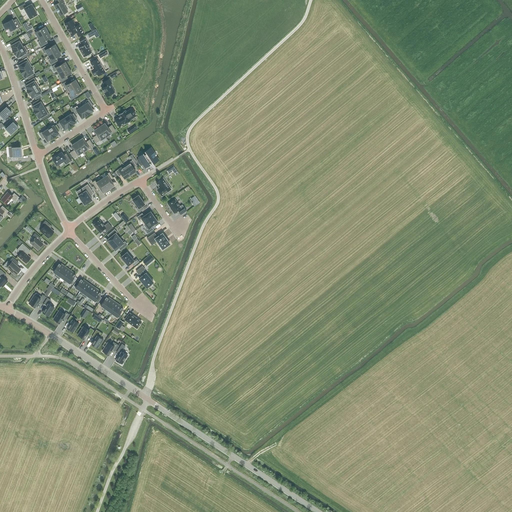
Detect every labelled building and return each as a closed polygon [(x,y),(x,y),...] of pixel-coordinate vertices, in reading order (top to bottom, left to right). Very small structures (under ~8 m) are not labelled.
[(57,4),(54,5),(56,9),(57,11),(58,12),(60,16),(68,12),(63,4),(64,3),(62,0),(56,0),(55,1),(57,4)] [(34,8),(31,4),(27,7),(25,4),(19,7),(21,10),(24,8),(30,19),(37,14),(35,11),(36,11),(34,8)] [(5,24),(2,26),(5,31),(8,30),(10,33),(11,33),(10,33),(16,30),(20,28),(16,20),(12,22),(11,21),(5,24)] [(69,31),(71,35),(76,32),(78,37),(84,33),(79,25),(76,26),(72,20),(65,24),(67,28),(68,31),(69,31)] [(37,28),(34,30),(38,38),(48,32),(47,31),(46,27),(45,28),(44,27),(38,30),(37,28)] [(96,29),(91,32),(93,36),(95,35),(96,38),(100,36),(96,29)] [(40,41),(38,42),(40,47),(46,44),(46,43),(46,44),(45,42),(45,41),(51,38),(50,37),(51,36),(49,33),(48,34),(48,32),(38,38),(40,41)] [(12,49),(14,52),(23,46),(20,41),(19,38),(11,42),(13,45),(11,46),(13,49),(12,49)] [(82,46),(79,48),(84,57),(87,56),(87,57),(90,56),(89,54),(92,53),(88,47),(90,46),(85,39),(80,42),(82,46)] [(41,49),(44,54),(47,52),(48,55),(58,50),(57,49),(58,48),(56,45),(55,45),(49,48),(48,48),(47,46),(41,49)] [(18,57),(21,56),(22,58),(29,54),(28,52),(24,46),(23,46),(14,52),(15,55),(16,55),(18,57)] [(50,58),(48,60),(51,65),(56,61),(55,59),(61,55),(60,54),(61,54),(59,51),(58,50),(48,55),(50,58)] [(20,65),(19,66),(20,69),(21,72),(30,67),(32,66),(29,61),(28,61),(28,60),(28,61),(28,60),(27,58),(24,59),(19,62),(20,65)] [(97,59),(90,63),(94,69),(91,70),(94,76),(97,74),(98,76),(105,72),(97,59)] [(57,63),(52,66),(54,71),(56,70),(58,73),(68,68),(67,66),(68,66),(66,63),(65,63),(65,62),(59,66),(57,63)] [(30,67),(21,72),(23,75),(25,78),(27,76),(29,79),(34,76),(32,73),(33,73),(30,67)] [(61,82),(66,79),(65,77),(71,73),(71,72),(69,69),(68,68),(58,73),(60,77),(58,77),(61,82)] [(39,86),(36,80),(36,81),(34,78),(26,83),(28,85),(26,86),(27,89),(27,90),(28,93),(38,87),(39,86)] [(105,86),(102,88),(107,97),(111,94),(111,95),(114,94),(114,92),(110,84),(112,83),(109,79),(103,82),(105,86)] [(67,81),(62,84),(67,92),(68,91),(77,86),(78,85),(77,84),(78,84),(76,81),(75,80),(69,83),(67,81)] [(75,94),(81,91),(81,90),(81,89),(79,86),(79,87),(78,85),(77,86),(68,91),(70,94),(68,95),(71,100),(77,97),(75,94)] [(41,93),(38,87),(28,93),(30,95),(31,95),(32,98),(34,97),(36,99),(42,96),(40,93),(41,93)] [(87,114),(93,111),(90,107),(93,106),(89,99),(86,101),(87,102),(82,106),(87,114)] [(45,107),(42,102),(40,103),(38,100),(33,103),(34,106),(33,107),(34,110),(35,113),(45,107)] [(4,104),(0,108),(0,114),(4,119),(12,112),(6,107),(5,107),(4,106),(4,105),(4,104)] [(85,116),(87,114),(82,106),(78,108),(77,106),(72,109),(76,114),(78,112),(82,118),(85,116)] [(48,113),(45,107),(35,113),(37,116),(37,115),(39,118),(41,117),(42,120),(50,116),(48,113)] [(120,117),(115,120),(119,127),(124,123),(125,124),(124,124),(125,124),(132,120),(131,119),(131,120),(131,119),(136,116),(134,112),(135,111),(133,108),(126,112),(125,110),(126,110),(125,110),(118,115),(119,115),(120,117)] [(70,126),(76,122),(74,120),(77,119),(74,114),(71,115),(71,114),(65,118),(70,126)] [(68,128),(70,126),(65,118),(60,122),(58,124),(61,129),(64,128),(65,129),(68,128)] [(11,119),(3,126),(4,127),(5,128),(11,134),(18,127),(13,122),(12,122),(10,120),(11,120),(11,119)] [(103,125),(102,125),(99,127),(106,137),(116,130),(112,125),(108,128),(105,124),(103,125)] [(56,135),(58,134),(57,132),(60,130),(56,125),(54,127),(53,125),(47,128),(53,137),(56,135)] [(135,125),(127,130),(130,134),(138,129),(135,125)] [(93,138),(92,138),(96,143),(106,137),(99,127),(96,129),(94,131),(97,135),(93,138)] [(50,139),(53,137),(47,128),(42,132),(39,134),(43,139),(45,137),(48,141),(50,139)] [(80,140),(80,139),(77,141),(83,151),(93,145),(90,140),(89,140),(90,140),(85,143),(82,139),(80,140)] [(71,152),(70,152),(74,158),(83,151),(77,141),(74,143),(74,144),(72,145),(75,150),(71,152)] [(13,147),(9,148),(9,158),(10,157),(11,160),(18,160),(18,156),(21,156),(21,147),(13,148),(13,147)] [(140,158),(137,160),(141,166),(144,164),(146,167),(150,164),(150,163),(152,162),(153,163),(158,160),(156,155),(154,152),(151,148),(145,152),(146,154),(144,155),(144,154),(139,157),(140,158)] [(64,161),(66,164),(71,160),(67,154),(64,157),(61,152),(58,155),(56,156),(52,158),(55,162),(54,162),(56,165),(56,164),(57,165),(64,161)] [(132,160),(124,166),(130,175),(133,173),(136,171),(133,168),(136,166),(136,165),(138,164),(135,159),(132,160)] [(116,171),(113,173),(117,178),(119,176),(122,175),(124,179),(127,177),(130,175),(124,166),(116,171)] [(169,175),(174,172),(176,176),(179,174),(175,167),(167,172),(169,175)] [(110,180),(113,178),(109,172),(106,174),(107,176),(102,179),(109,190),(112,188),(112,187),(114,185),(110,180)] [(163,178),(156,183),(159,186),(160,187),(157,189),(162,196),(171,189),(163,178)] [(92,182),(97,189),(99,187),(103,193),(105,191),(106,192),(109,190),(102,179),(97,183),(95,180),(92,182)] [(82,194),(78,197),(79,198),(78,199),(79,199),(82,203),(83,203),(85,206),(86,205),(87,205),(86,204),(88,203),(89,203),(92,200),(89,196),(93,193),(92,192),(87,185),(84,187),(79,191),(81,193),(82,194)] [(12,196),(8,192),(1,200),(7,204),(11,199),(15,202),(19,197),(14,193),(12,196)] [(145,204),(138,195),(132,199),(138,207),(136,208),(139,212),(144,209),(142,206),(145,204)] [(182,205),(180,206),(175,200),(175,199),(168,204),(174,213),(174,214),(178,210),(179,212),(181,215),(187,211),(182,205)] [(0,208),(0,222),(4,218),(1,216),(3,214),(5,216),(9,211),(2,206),(0,208)] [(154,215),(151,212),(150,212),(144,216),(142,213),(137,217),(139,220),(140,220),(143,225),(154,217),(153,216),(154,215)] [(157,222),(158,221),(155,218),(154,217),(143,225),(146,228),(144,230),(147,234),(154,230),(152,227),(158,222),(157,222)] [(40,231),(44,234),(48,238),(54,232),(48,227),(50,224),(46,220),(42,225),(44,227),(40,231)] [(95,222),(92,225),(95,228),(96,227),(100,232),(102,231),(104,234),(112,227),(108,223),(104,226),(99,220),(96,223),(95,222)] [(112,236),(107,240),(111,245),(119,238),(116,234),(117,232),(114,229),(110,233),(112,236)] [(35,237),(30,243),(38,250),(43,244),(38,239),(40,237),(35,233),(33,235),(35,237)] [(154,233),(147,238),(150,243),(155,239),(162,249),(170,244),(167,240),(167,239),(167,240),(166,238),(165,237),(162,233),(157,237),(154,233)] [(119,238),(111,245),(115,250),(120,246),(122,249),(127,245),(125,242),(123,243),(119,238)] [(20,253),(18,256),(26,263),(31,258),(27,254),(30,251),(22,244),(17,250),(20,253)] [(127,252),(121,257),(122,258),(121,259),(123,261),(124,261),(128,266),(132,263),(134,266),(139,262),(137,259),(134,261),(127,252)] [(11,273),(15,276),(21,269),(16,265),(18,262),(13,257),(9,262),(10,264),(7,267),(12,272),(11,273)] [(65,268),(59,264),(53,271),(57,274),(55,276),(57,278),(65,268)] [(142,266),(136,271),(139,274),(140,273),(142,276),(139,279),(147,288),(148,286),(149,287),(152,285),(152,284),(153,282),(146,273),(145,274),(143,271),(145,269),(142,266)] [(70,271),(65,268),(57,278),(59,279),(61,277),(64,279),(70,271)] [(6,275),(1,270),(0,271),(0,287),(2,286),(3,287),(8,282),(4,278),(6,275)] [(76,275),(70,271),(64,279),(63,282),(65,283),(67,281),(72,285),(75,282),(72,280),(76,275)] [(79,281),(77,280),(73,285),(80,291),(86,283),(81,279),(79,281)] [(91,286),(86,283),(80,291),(85,294),(91,286)] [(85,294),(87,296),(86,298),(89,300),(90,298),(96,290),(91,286),(85,294)] [(101,293),(96,290),(90,298),(98,303),(102,297),(99,296),(101,293)] [(36,293),(29,303),(31,305),(31,306),(34,308),(38,302),(41,304),(46,297),(43,295),(42,297),(36,293)] [(106,297),(101,305),(104,307),(102,310),(104,311),(106,309),(112,301),(106,297)] [(46,307),(42,313),(46,315),(48,316),(54,308),(48,304),(51,300),(47,298),(43,305),(46,307)] [(117,305),(112,301),(106,309),(112,313),(117,305)] [(123,309),(117,305),(112,313),(119,318),(121,315),(120,314),(123,309)] [(85,309),(81,316),(85,319),(89,312),(85,309)] [(59,311),(53,319),(56,321),(55,322),(59,324),(63,318),(66,320),(69,315),(66,313),(65,314),(59,311)] [(130,313),(125,320),(137,328),(141,322),(130,313)] [(71,323),(66,329),(70,331),(71,330),(73,332),(78,323),(76,322),(77,320),(74,318),(71,316),(68,321),(71,323)] [(120,320),(116,327),(119,329),(122,326),(124,322),(120,320)] [(83,327),(78,335),(80,337),(80,338),(83,340),(87,334),(90,336),(94,331),(90,328),(89,330),(83,327)] [(95,339),(91,345),(95,347),(95,346),(97,348),(103,339),(100,338),(103,334),(99,332),(96,330),(92,337),(95,339)] [(108,343),(102,351),(105,353),(104,353),(108,356),(112,349),(115,351),(119,346),(116,344),(113,342),(112,345),(108,343)] [(120,354),(115,361),(119,363),(120,362),(122,364),(127,355),(122,352),(125,346),(122,344),(117,352),(120,354)]
